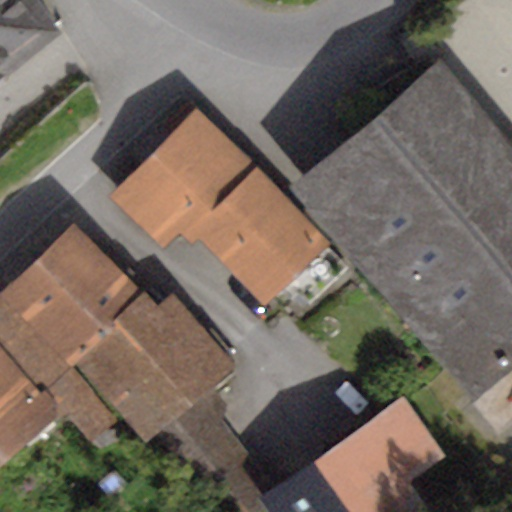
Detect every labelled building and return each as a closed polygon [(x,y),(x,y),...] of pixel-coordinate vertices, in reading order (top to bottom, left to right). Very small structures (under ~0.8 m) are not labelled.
[(0,0),(0,82),(60,36),(32,0),(0,0)] [(511,125),(454,56),(300,184),(480,400),(511,373),(511,125)] [(344,250),(199,111),(99,216),(153,268),(178,242),(268,328),(344,250)] [(90,228),(0,304),(0,310),(62,383),(86,364),(152,442),(236,372),(158,280),(144,292),(90,228)] [(0,344),(0,471),(62,422),(0,344)] [(410,401),(270,494),(281,511),(426,511),(466,486),(410,401)]
